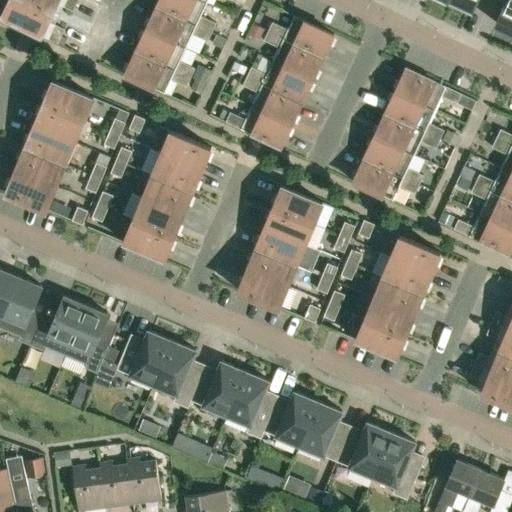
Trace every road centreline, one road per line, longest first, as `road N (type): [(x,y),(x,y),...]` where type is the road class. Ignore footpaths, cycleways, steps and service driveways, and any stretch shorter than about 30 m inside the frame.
road 1 (residential): [(189,306),(429,401)]
road 2 (residential): [(0,225),(189,306)]
road 3 (residential): [(384,18),(309,173)]
road 4 (residential): [(189,306),(252,158)]
road 5 (residential): [(486,257),(429,401)]
road 6 (residential): [(511,77),(384,18)]
